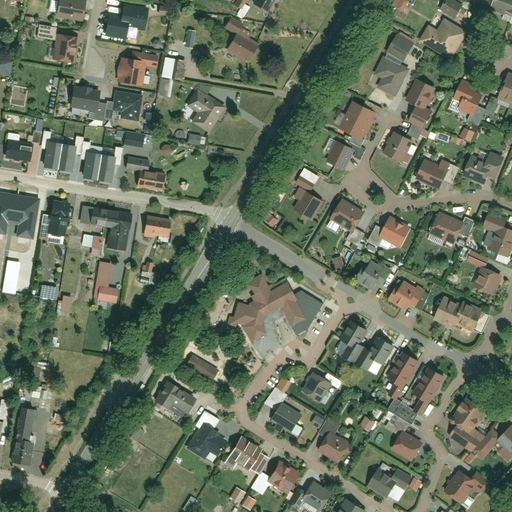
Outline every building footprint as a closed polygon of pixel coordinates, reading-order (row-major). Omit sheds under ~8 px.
[(81,24),(86,1),(81,0),(57,0),(54,18),(81,24)] [(255,0),(251,8),(265,14),(272,0),(255,0)] [(459,22),(468,8),(453,0),(446,0),(440,10),(459,22)] [(511,0),(491,0),(488,10),(511,18),(511,0)] [(144,34),(148,11),(118,6),(116,18),(107,17),(104,37),(125,42),(127,31),(144,34)] [(428,26),(418,42),(449,61),(467,33),(444,19),(436,31),(428,26)] [(223,52),(246,65),(260,46),(237,33),(223,52)] [(80,38),(53,34),(49,61),(76,65),(80,38)] [(402,62),(413,44),(398,34),(387,52),(402,62)] [(156,71),(158,58),(130,54),(128,62),(120,61),(116,85),(142,89),(145,69),(156,71)] [(368,85),(394,96),(408,67),(383,56),(368,85)] [(511,101),(511,77),(508,76),(499,97),(511,102),(511,101)] [(410,122),(423,128),(429,115),(423,112),(435,88),(416,79),(405,101),(417,106),(410,122)] [(457,108),(473,115),(482,95),(456,84),(450,98),(460,102),(457,108)] [(70,107),(96,112),(100,92),(74,87),(70,107)] [(224,110),(197,91),(185,108),(201,119),(195,128),(206,137),(224,110)] [(144,96),(117,92),(114,110),(124,111),(122,119),(139,122),(144,96)] [(375,113),(351,101),(336,129),(361,141),(375,113)] [(401,163),(411,140),(393,132),(382,154),(401,163)] [(6,157),(30,161),(32,144),(9,140),(6,157)] [(342,170),(353,150),(335,141),(324,161),(342,170)] [(51,142),(47,167),(76,171),(79,146),(51,142)] [(91,154),(87,178),(115,183),(119,158),(91,154)] [(484,161),(469,156),(459,176),(483,185),(487,175),(495,178),(504,159),(489,154),(484,161)] [(447,171),(421,159),(412,178),(438,189),(447,171)] [(138,186),(162,191),(165,175),(140,171),(138,186)] [(311,221),(324,200),(301,187),(294,198),(299,201),(293,210),(311,221)] [(352,233),(363,212),(339,199),(328,220),(352,233)] [(63,244),(69,205),(51,202),(45,241),(63,244)] [(427,233),(453,243),(462,222),(436,212),(427,233)] [(104,248),(127,252),(133,222),(87,213),(85,226),(108,230),(104,248)] [(398,248),(408,227),(388,217),(377,237),(398,248)] [(141,235),(167,240),(170,225),(145,219),(141,235)] [(508,255),(511,245),(511,231),(492,223),(483,245),(508,255)] [(376,288),(388,269),(370,258),(355,281),(368,289),(371,285),(376,288)] [(110,266),(97,264),(91,302),(113,306),(115,293),(106,292),(110,266)] [(472,288),(492,296),(501,274),(481,266),(472,288)] [(228,319),(225,326),(234,330),(241,327),(250,345),(259,342),(261,345),(274,338),(269,327),(283,320),(289,331),(308,321),(287,283),(280,286),(279,282),(266,287),(260,277),(243,287),(252,304),(245,307),(240,307),(236,305),(231,321),(228,319)] [(411,315),(424,292),(401,279),(387,302),(411,315)] [(472,334),(480,312),(443,297),(432,320),(456,331),(457,328),(472,334)] [(340,358),(352,364),(370,332),(349,321),(339,340),(347,345),(340,358)] [(383,366),(393,345),(373,335),(356,366),(370,373),(375,363),(383,366)] [(402,390),(419,361),(403,352),(385,380),(402,390)] [(209,365),(190,355),(184,365),(203,375),(209,365)] [(427,405),(444,377),(427,367),(409,395),(427,405)] [(300,391),(321,402),(332,384),(311,373),(300,391)] [(185,411),(194,396),(167,381),(155,402),(168,409),(171,403),(185,411)] [(467,433),(487,408),(468,394),(449,420),(455,424),(467,433)] [(290,433),(301,414),(282,403),(270,421),(290,433)] [(10,442),(7,461),(28,465),(35,412),(18,409),(13,443),(10,442)] [(337,461),(349,442),(335,434),(341,424),(327,416),(317,432),(324,436),(317,449),(337,461)] [(219,432),(203,421),(187,448),(203,458),(208,450),(216,454),(225,439),(217,435),(219,432)] [(446,436),(469,452),(478,441),(467,433),(455,424),(446,436)] [(496,446),(511,459),(511,458),(511,431),(508,428),(499,439),(490,432),(475,449),(485,457),(496,446)] [(411,462),(423,442),(402,430),(391,450),(411,462)] [(269,455),(239,437),(226,458),(257,476),(269,455)] [(264,480),(286,493),(299,473),(278,460),(264,480)] [(365,486),(385,497),(394,484),(404,490),(412,479),(397,471),(392,479),(376,470),(365,486)] [(442,493),(461,505),(473,489),(481,493),(489,482),(474,473),(471,478),(458,470),(442,493)] [(330,493),(308,480),(297,498),(319,511),(330,493)] [(365,511),(366,511),(345,498),(337,511),(365,511)]
